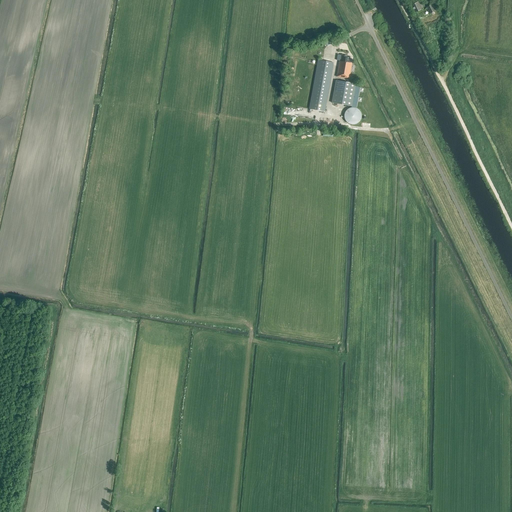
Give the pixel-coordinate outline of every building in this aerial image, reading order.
[(415,13),(422,9),(419,1),(411,5),(415,13)] [(348,63),(349,56),(341,55),(340,62),(339,61),(337,77),(345,78),(349,78),(352,63),(348,63)] [(324,112),(325,108),(333,63),(318,60),(309,109),(324,112)] [(360,108),(364,86),(336,80),(332,103),(360,108)] [(354,108),(353,108),(352,108),(350,108),(349,108),(348,109),(347,109),(346,110),(346,111),(345,112),(344,113),(344,114),(344,116),(344,117),(344,118),(344,119),(345,120),(346,121),(346,122),(347,123),(348,124),(349,124),(350,125),(352,125),(353,125),(354,125),(355,125),(356,124),(357,123),(358,123),(359,122),(360,121),(361,120),(361,119),(361,118),(361,116),(361,115),(361,114),(361,113),(360,112),(359,111),(358,110),(357,109),(356,109),(355,108),(354,108)]
